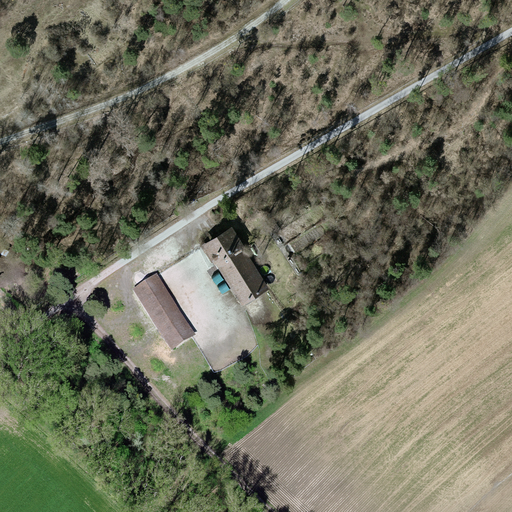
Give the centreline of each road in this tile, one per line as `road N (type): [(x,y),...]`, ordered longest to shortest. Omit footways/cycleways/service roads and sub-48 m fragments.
road 1 (track): [(0,360),(72,297),(172,231),(511,31)]
road 2 (track): [(281,0),(177,77),(0,142)]
road 3 (track): [(268,511),(72,297)]
